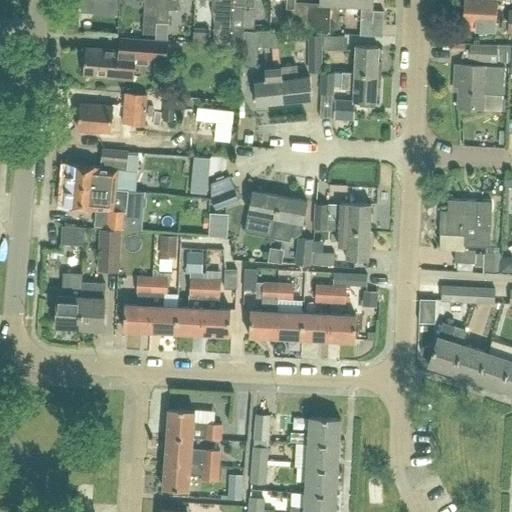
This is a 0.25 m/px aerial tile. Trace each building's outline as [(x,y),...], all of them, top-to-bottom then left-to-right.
[(81,0),(81,12),(93,12),(93,0),(81,0)] [(134,0),(135,1),(145,1),(143,33),(156,34),(156,22),(157,0),(134,0)] [(157,0),(156,22),(168,23),(169,9),(177,9),(177,0),(157,0)] [(211,0),(211,11),(215,12),(213,42),(229,43),(231,26),(230,26),(231,0),(211,0)] [(255,0),(231,0),(230,26),(231,26),(244,27),(245,7),(255,7),(255,0)] [(284,0),(284,9),(294,9),(293,33),(306,34),(306,31),(308,6),(308,2),(296,2),(295,0),(284,0)] [(346,5),(345,0),(320,0),(320,7),(308,6),(306,31),(319,32),(329,32),(329,28),(329,19),(330,4),(346,5)] [(371,0),(345,0),(346,5),(361,6),(359,34),(382,35),(384,10),(371,10),(371,0)] [(478,29),(495,30),(496,0),(464,0),(463,22),(478,23),(478,29)] [(243,31),(242,63),(254,64),(256,32),(243,31)] [(310,35),(309,69),(321,70),(322,35),(310,35)] [(323,36),(323,48),(343,48),(343,36),(323,36)] [(166,42),(140,39),(120,38),(119,50),(85,47),(83,75),(132,79),(134,64),(148,65),(149,57),(165,59),(166,42)] [(355,44),(354,72),(354,73),(381,74),(381,61),(377,61),(378,45),(355,44)] [(470,59),(497,60),(510,61),(510,47),(470,45),(470,59)] [(483,109),(484,94),(503,95),(504,66),(455,63),(454,85),(458,85),(457,107),(483,109)] [(280,66),(284,101),(312,98),(310,75),(297,77),(295,64),(280,66)] [(284,101),(280,66),(264,68),(265,80),(254,81),(256,104),(284,101)] [(380,86),(381,74),(354,73),(354,72),(334,71),(334,72),(321,72),(321,92),(333,92),(333,87),(353,88),(353,101),(359,101),(359,106),(369,106),(369,101),(375,102),(376,86),(380,86)] [(122,122),(144,124),(146,94),(125,92),(124,105),(111,104),(111,105),(81,103),(78,130),(110,132),(111,117),(123,118),(122,122)] [(174,120),(175,98),(165,97),(165,102),(163,102),(162,119),(174,120)] [(126,169),(127,163),(128,150),(102,148),(101,166),(68,163),(66,185),(117,189),(117,188),(118,168),(126,169)] [(117,189),(66,185),(64,206),(106,210),(104,226),(125,228),(127,210),(126,210),(128,189),(117,188),(117,189)] [(215,209),(238,200),(234,188),(211,197),(215,209)] [(252,189),(248,212),(244,231),(271,236),(272,231),(280,195),(252,189)] [(280,195),(272,231),(271,236),(289,240),(290,235),(294,235),(301,232),(307,200),(280,195)] [(466,245),(476,245),(489,246),(492,201),(448,198),(447,210),(441,210),(440,233),(464,235),(464,245),(455,244),(454,262),(474,263),(475,250),(465,250),(466,245)] [(339,229),(369,231),(371,202),(348,201),(348,202),(340,202),(339,221),(327,220),(327,204),(315,203),(314,228),(339,229)] [(62,226),(62,243),(84,244),(84,227),(62,226)] [(99,228),(98,268),(119,269),(120,229),(99,228)] [(338,245),(346,245),(346,258),(368,259),(369,231),(339,229),(338,245)] [(184,256),(185,233),(167,233),(167,255),(184,256)] [(298,237),(294,261),(308,263),(312,240),(298,237)] [(224,248),(207,246),(207,254),(223,255),(224,248)] [(335,251),(314,250),(314,263),(334,264),(335,251)] [(262,297),(261,309),(249,309),(248,335),(275,337),(276,310),(277,310),(277,298),(278,281),(256,280),(257,268),(244,267),(243,289),(256,289),(255,297),(262,297)] [(225,268),(224,288),(236,288),(237,268),(225,268)] [(63,273),(63,283),(58,282),(58,296),(57,296),(55,328),(79,329),(81,284),(82,284),(82,274),(63,273)] [(136,292),(151,293),(152,276),(137,275),(136,292)] [(168,276),(152,276),(151,293),(151,304),(149,331),(176,332),(177,306),(163,305),(164,293),(167,293),(168,276)] [(189,306),(177,306),(176,332),(202,333),(205,278),(190,277),(189,306)] [(205,278),(202,333),(229,334),(230,308),(218,307),(220,278),(205,278)] [(277,298),(293,299),(294,281),(278,281),(277,298)] [(104,283),(82,284),(81,284),(79,329),(103,328),(105,296),(103,296),(104,283)] [(315,302),(330,302),(331,284),(316,283),(315,302)] [(331,284),(330,302),(345,303),(346,284),(331,284)] [(476,288),(441,286),(441,299),(476,301),(476,288)] [(476,288),(476,301),(494,302),(495,289),(476,288)] [(149,331),(151,304),(124,303),(123,329),(149,331)] [(303,311),(277,310),(276,310),(275,337),(302,338),(303,311)] [(328,339),(329,312),(303,311),(302,338),(328,339)] [(329,312),(328,339),(355,340),(356,314),(329,312)] [(429,365),(452,373),(462,343),(461,343),(449,339),(454,324),(442,320),(437,335),(427,365),(429,366),(429,365)] [(486,351),(462,343),(452,373),(476,381),(486,351)] [(486,351),(476,381),(500,389),(510,359),(488,352),(486,351)] [(511,359),(510,359),(500,389),(511,392),(511,359)] [(166,435),(192,436),(221,439),(222,422),(194,420),(194,410),(168,408),(166,435)] [(256,412),(254,439),(268,439),(270,413),(256,412)] [(307,442),(338,443),(340,418),(308,416),(307,442)] [(166,435),(164,461),(219,465),(221,448),(192,446),(192,436),(166,435)] [(266,465),(268,439),(254,439),(252,464),(266,465)] [(337,469),(338,443),(307,442),(306,467),(337,469)] [(218,479),(219,465),(164,461),(162,488),(189,490),(190,472),(201,473),(201,477),(218,479)] [(266,465),(252,464),(250,481),(265,482),(266,465)] [(336,494),(337,469),(306,467),(304,492),(336,494)] [(334,511),(336,494),(304,492),(304,506),(290,505),(289,511),(334,511)] [(250,495),(248,511),(271,511),(272,509),(263,508),(264,496),(250,495)]
